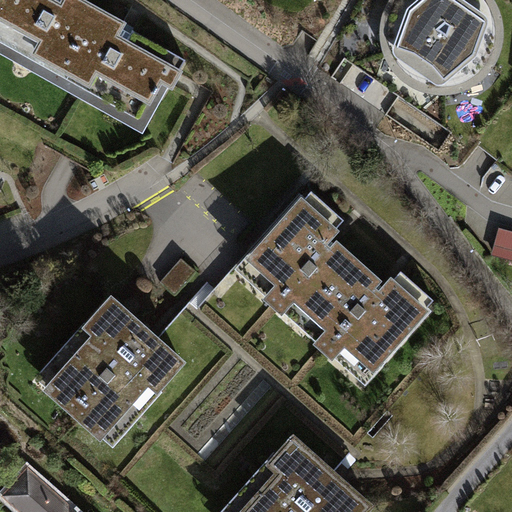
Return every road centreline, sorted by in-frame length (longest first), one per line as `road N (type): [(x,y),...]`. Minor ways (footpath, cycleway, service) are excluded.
road 1 (residential): [(180,0),(389,160),(511,313)]
road 2 (residential): [(0,248),(146,187)]
